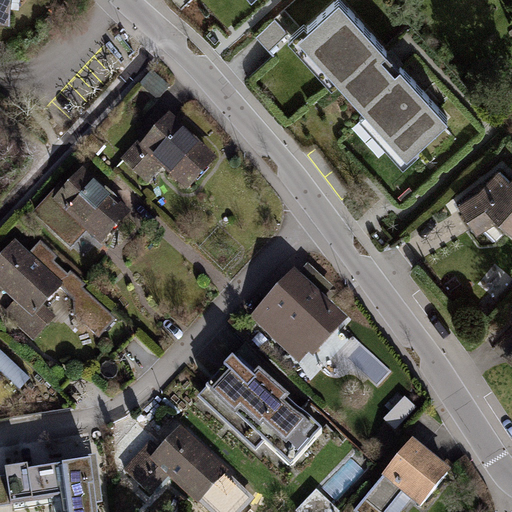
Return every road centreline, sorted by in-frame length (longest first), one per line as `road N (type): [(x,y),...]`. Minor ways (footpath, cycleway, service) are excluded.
road 1 (residential): [(320,213),(149,390),(81,423),(0,435)]
road 2 (residential): [(320,213),(511,480)]
road 3 (residential): [(126,0),(214,84),(320,213)]
